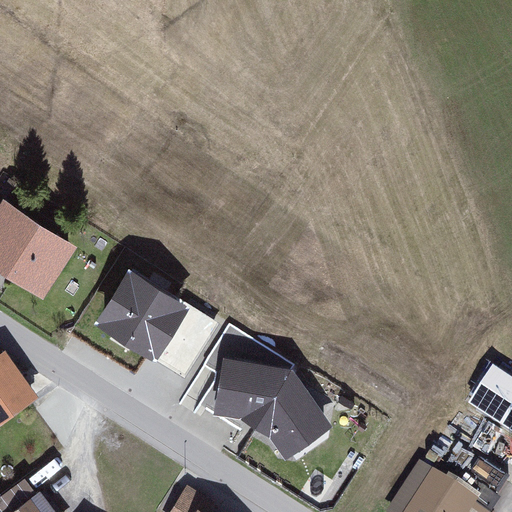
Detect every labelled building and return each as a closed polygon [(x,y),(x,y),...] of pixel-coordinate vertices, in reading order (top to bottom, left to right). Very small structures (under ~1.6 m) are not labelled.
[(82,245),(7,199),(0,210),(0,269),(49,299),(82,245)] [(189,297),(132,260),(96,316),(152,353),(189,297)] [(0,423),(39,396),(5,349),(0,352),(0,423)] [(286,370),(225,363),(219,414),(263,419),(290,459),(329,433),(286,370)] [(511,382),(500,374),(474,413),(511,438),(511,382)] [(490,511),(442,477),(416,511),(490,511)] [(213,511),(218,506),(189,488),(174,511),(213,511)] [(58,511),(45,494),(21,511),(58,511)]
